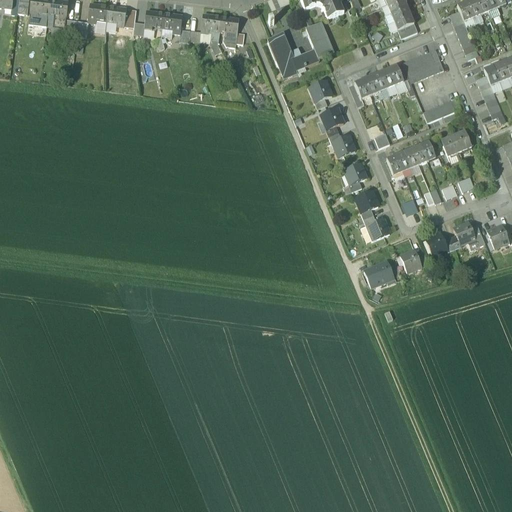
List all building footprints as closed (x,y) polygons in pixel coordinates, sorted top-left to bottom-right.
[(0,0),(0,10),(1,11),(1,8),(12,9),(12,0),(0,0)] [(49,2),(31,0),(29,19),(37,19),(37,16),(48,18),(49,2)] [(298,0),(304,13),(316,8),(322,10),(327,22),(343,15),(340,7),(341,5),(338,0),(298,0)] [(382,0),(386,8),(402,2),(401,0),(382,0)] [(482,0),(476,0),(473,1),(480,17),(488,14),(482,0)] [(492,0),(482,0),(488,14),(497,10),(492,0)] [(502,0),(492,0),(497,10),(505,7),(502,0)] [(473,1),(465,5),(472,21),(480,17),(473,1)] [(68,5),(49,2),(48,18),(53,18),(52,31),(64,33),(65,23),(68,5)] [(402,2),(386,8),(389,17),(406,10),(402,2)] [(465,5),(456,9),(459,14),(461,20),(463,24),(472,21),(465,5)] [(108,10),(90,7),(87,25),(87,26),(96,27),(96,24),(106,25),(108,10)] [(126,12),(108,10),(106,25),(116,26),(116,29),(124,30),(126,12)] [(406,10),(389,17),(393,25),(409,18),(406,10)] [(164,16),(145,14),(144,27),(143,32),(143,33),(152,34),(152,31),(162,32),(164,16)] [(459,14),(449,18),(451,24),(461,20),(459,14)] [(182,19),(164,16),(162,32),(172,33),(171,36),(179,37),(180,33),(182,19)] [(220,20),(203,18),(200,35),(200,36),(201,36),(208,37),(208,33),(218,34),(220,20)] [(409,18),(393,25),(396,34),(413,27),(409,18)] [(238,22),(220,20),(218,34),(218,35),(224,35),(223,39),(236,40),(238,22)] [(461,20),(451,24),(454,30),(464,26),(463,24),(461,20)] [(78,24),(68,23),(66,39),(76,40),(78,24)] [(265,26),(267,31),(275,27),(273,23),(265,26)] [(87,25),(78,24),(76,40),(86,41),(87,26),(87,25)] [(144,27),(134,26),(133,38),(143,39),(143,33),(143,32),(144,27)] [(333,55),(321,26),(304,33),(313,53),(317,62),(318,62),(333,55)] [(464,26),(454,30),(456,35),(466,31),(464,26)] [(413,27),(396,34),(400,42),(416,35),(413,27)] [(466,31),(456,35),(458,41),(468,37),(466,31)] [(190,34),(180,33),(179,37),(178,45),(190,46),(189,44),(190,34)] [(200,35),(190,34),(189,44),(200,45),(201,36),(200,36),(200,35)] [(282,37),(266,43),(283,83),(296,77),(295,74),(294,74),(289,63),(300,58),(297,52),(290,55),(282,37)] [(468,37),(458,41),(461,46),(471,42),(468,37)] [(236,40),(223,39),(223,45),(225,50),(234,51),(236,40)] [(471,42),(461,46),(463,52),(473,47),(471,42)] [(473,47),(463,52),(465,58),(476,53),(473,47)] [(434,52),(429,54),(429,55),(433,64),(438,62),(434,52)] [(300,58),(289,63),(294,74),(295,74),(318,64),(318,62),(317,62),(313,53),(300,58)] [(476,53),(465,58),(468,63),(478,59),(476,53)] [(429,55),(423,57),(427,67),(433,64),(429,55)] [(423,57),(417,59),(421,69),(427,67),(423,57)] [(417,59),(412,62),(416,71),(421,69),(417,59)] [(412,62),(407,64),(411,74),(416,71),(412,62)] [(438,62),(433,64),(437,75),(443,73),(438,62)] [(511,71),(508,63),(500,66),(506,82),(511,79),(511,71)] [(407,64),(401,66),(405,76),(411,74),(407,64)] [(433,64),(427,67),(431,77),(437,75),(433,64)] [(401,66),(396,68),(402,84),(407,82),(405,76),(401,66)] [(506,82),(500,66),(492,69),(498,86),(506,82)] [(427,67),(421,69),(426,79),(431,77),(427,67)] [(395,68),(387,72),(394,88),(402,84),(396,68),(395,68)] [(421,69),(416,71),(421,82),(426,79),(421,69)] [(492,69),(483,73),(485,79),(488,85),(489,89),(498,86),(492,69)] [(416,71),(411,74),(415,84),(421,82),(416,71)] [(387,72),(378,75),(385,91),(394,88),(387,72)] [(415,84),(411,74),(405,76),(407,82),(409,86),(415,84)] [(378,75),(370,79),(377,95),(385,91),(378,75)] [(370,79),(362,82),(369,98),(377,95),(370,79)] [(485,79),(476,83),(478,89),(488,85),(485,79)] [(362,82),(353,86),(360,102),(369,98),(362,82)] [(324,85),(308,91),(315,106),(323,103),(330,100),(324,85)] [(488,85),(478,89),(480,94),(490,90),(489,89),(488,85)] [(490,90),(480,94),(483,100),(492,96),(490,90)] [(492,96),(483,100),(485,105),(494,101),(492,96)] [(494,101),(485,105),(487,111),(497,107),(494,101)] [(455,102),(449,104),(454,114),(459,112),(455,102)] [(315,106),(313,107),(316,112),(326,108),(323,103),(315,106)] [(454,114),(449,104),(444,107),(448,117),(454,114)] [(444,107),(438,109),(443,119),(448,117),(444,107)] [(497,107),(487,111),(489,117),(499,113),(497,107)] [(438,109),(433,111),(437,121),(443,119),(438,109)] [(433,111),(427,114),(431,123),(437,121),(433,111)] [(336,112),(320,119),(326,134),(335,130),(342,127),(336,112)] [(499,113),(489,117),(492,122),(501,118),(499,113)] [(427,114),(422,116),(426,126),(431,123),(427,114)] [(326,134),(324,134),(327,141),(337,136),(335,130),(326,134)] [(464,135),(452,140),(458,156),(470,151),(464,135)] [(337,136),(327,141),(330,148),(331,147),(340,143),(337,136)] [(384,136),(373,141),(377,151),(388,147),(384,136)] [(340,143),(331,147),(337,162),(353,155),(347,140),(340,143)] [(452,140),(440,145),(446,161),(458,156),(452,140)] [(511,143),(502,148),(504,154),(511,150),(511,143)] [(427,145),(419,149),(425,165),(434,161),(427,145)] [(425,165),(419,149),(411,152),(417,168),(425,165)] [(411,152),(402,156),(409,172),(417,168),(411,152)] [(409,172),(402,156),(394,159),(400,175),(409,172)] [(394,159),(385,163),(392,179),(400,175),(394,159)] [(359,167),(343,174),(349,189),(358,185),(365,182),(359,167)] [(469,181),(457,185),(461,196),(473,192),(469,181)] [(349,189),(347,189),(350,196),(360,192),(358,185),(349,189)] [(451,188),(440,192),(445,203),(456,199),(451,188)] [(440,206),(434,193),(428,196),(434,208),(440,206)] [(370,195),(355,202),(361,216),(361,217),(370,213),(377,210),(370,195)] [(370,213),(361,217),(361,216),(359,217),(362,224),(372,219),(370,213)] [(372,219),(362,224),(365,230),(366,230),(366,229),(375,226),(372,219)] [(375,226),(366,229),(366,230),(372,244),(370,245),(388,238),(382,223),(375,226)] [(467,226),(452,233),(455,240),(458,248),(459,248),(473,242),(469,232),(467,226)] [(476,229),(469,232),(473,242),(477,250),(483,247),(476,229)] [(365,230),(359,232),(365,247),(370,245),(372,244),(366,230),(365,230)] [(500,230),(486,236),(492,252),(507,246),(500,230)] [(440,238),(425,244),(432,260),(447,254),(443,245),(440,238)] [(455,240),(449,243),(453,253),(460,250),(459,248),(458,248),(455,240)] [(449,243),(443,245),(447,254),(447,255),(453,253),(449,243)] [(414,254),(399,261),(406,277),(421,270),(417,261),(414,254)] [(423,259),(417,261),(421,270),(421,272),(427,269),(423,259)] [(386,265),(371,272),(378,287),(393,281),(386,265)] [(371,272),(362,275),(369,291),(378,287),(371,272)] [(392,323),(389,314),(384,316),(388,325),(392,323)]
